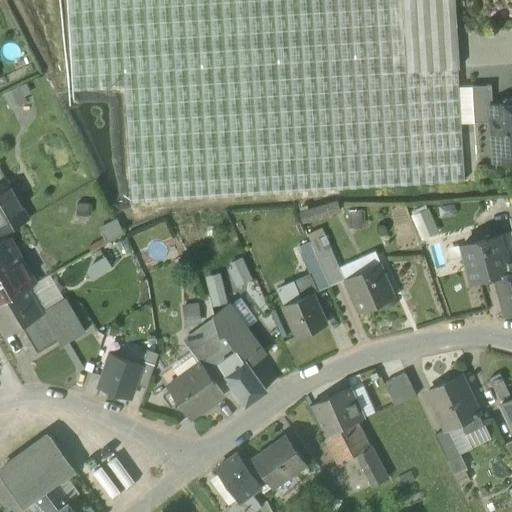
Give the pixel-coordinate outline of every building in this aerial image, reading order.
[(406,71),(402,0),(66,0),(73,91),(124,87),(131,202),(465,181),(458,68),(457,68),(406,71)] [(402,0),(406,71),(457,68),(458,68),(459,68),(455,0),(402,0)] [(472,86),(474,122),(492,121),(491,105),(492,105),(491,85),(472,86)] [(5,94),(11,108),(26,101),(19,87),(5,94)] [(492,121),(494,160),(511,159),(511,98),(511,99),(505,99),(502,105),(492,105),(491,105),(492,121)] [(0,184),(0,232),(1,235),(28,220),(6,181),(0,184)] [(300,213),(303,222),(340,211),(337,202),(300,213)] [(438,233),(428,209),(410,216),(421,240),(438,233)] [(361,210),(348,211),(349,229),(362,228),(361,210)] [(122,234),(115,220),(99,228),(106,242),(122,234)] [(511,232),(499,235),(506,263),(511,261),(511,232)] [(316,234),(307,237),(310,242),(316,255),(330,249),(325,236),(318,239),(316,234)] [(493,275),(494,275),(502,273),(499,264),(506,263),(499,235),(461,245),(471,281),(486,278),(484,271),(492,269),(493,275)] [(0,241),(0,302),(27,287),(33,283),(7,238),(0,241)] [(316,255),(310,242),(296,248),(303,260),(316,255)] [(330,249),(316,255),(330,286),(344,280),(344,279),(339,267),(330,249)] [(375,251),(339,267),(344,279),(380,263),(375,251)] [(317,292),(330,286),(316,255),(303,260),(317,292)] [(112,268),(105,256),(89,266),(87,272),(93,280),(112,268)] [(233,269),(228,271),(236,287),(251,280),(241,258),(230,263),(233,269)] [(511,261),(506,263),(499,264),(502,273),(494,275),(504,312),(511,310),(511,261)] [(358,312),(359,313),(395,297),(394,295),(392,297),(378,265),(381,264),(380,263),(344,279),(344,280),(344,281),(347,280),(361,310),(358,312)] [(486,278),(493,275),(492,269),(484,271),(486,278)] [(220,273),(205,277),(212,307),(227,303),(220,273)] [(33,283),(27,287),(42,311),(64,298),(49,274),(33,283)] [(306,278),(295,283),(301,298),(312,293),(306,278)] [(284,305),(301,298),(295,283),(277,290),(284,305)] [(42,312),(42,311),(27,287),(0,302),(0,329),(4,335),(21,325),(26,322),(42,312)] [(326,324),(312,293),(301,298),(284,305),(298,337),(326,324)] [(64,298),(42,311),(42,312),(26,322),(33,335),(49,325),(58,340),(61,346),(84,332),(64,298)] [(239,299),(229,306),(245,329),(256,321),(239,299)] [(182,306),(184,326),(201,324),(199,304),(182,306)] [(226,359),(239,353),(255,341),(245,329),(229,306),(228,305),(213,316),(213,317),(214,319),(217,329),(226,359)] [(182,339),(183,341),(214,319),(213,317),(182,339)] [(189,349),(217,329),(214,319),(183,341),(189,349)] [(28,337),(37,353),(58,340),(49,325),(33,335),(28,337)] [(201,365),(210,378),(222,370),(218,364),(226,359),(217,329),(189,349),(191,352),(201,365)] [(265,355),(255,341),(239,353),(249,367),(265,355)] [(141,365),(134,384),(146,388),(158,354),(146,350),(141,365)] [(171,366),(179,377),(180,377),(182,378),(201,365),(191,352),(171,366)] [(227,381),(244,405),(245,405),(267,391),(249,367),(239,353),(226,359),(218,364),(222,370),(228,380),(227,381)] [(141,365),(110,354),(98,387),(129,398),(134,384),(141,365)] [(210,378),(201,365),(182,378),(180,377),(179,377),(167,386),(190,419),(201,411),(210,404),(223,396),(210,378)] [(383,383),(394,405),(416,395),(405,373),(383,383)] [(490,378),(500,399),(510,394),(500,373),(490,378)] [(428,391),(445,426),(447,425),(476,411),(460,376),(428,391)] [(309,407),(324,437),(356,421),(363,418),(349,388),(309,407)] [(511,399),(501,405),(511,428),(511,399)] [(491,440),(476,411),(447,425),(448,429),(460,455),(491,440)] [(337,463),(356,454),(369,447),(356,421),(324,437),(337,463)] [(435,435),(447,461),(460,455),(448,429),(435,435)] [(0,475),(23,508),(24,507),(36,498),(50,488),(55,485),(60,481),(59,480),(75,469),(50,435),(0,471),(0,475)] [(268,478),(274,486),(305,464),(285,436),(254,458),(268,478)] [(386,480),(369,447),(356,454),(372,487),(386,480)] [(217,469),(221,473),(216,477),(229,494),(234,491),(239,498),(240,499),(250,493),(259,487),(258,485),(244,465),(236,454),(217,469)] [(447,461),(453,474),(467,468),(460,455),(447,461)] [(244,465),(258,485),(268,478),(254,458),(244,465)] [(0,507),(2,511),(16,511),(23,508),(0,475),(0,507)] [(50,488),(36,498),(24,507),(28,511),(94,511),(90,506),(82,511),(74,511),(68,503),(55,485),(50,488)] [(225,507),(228,511),(272,511),(267,502),(260,506),(250,493),(240,499),(239,498),(225,507)]
